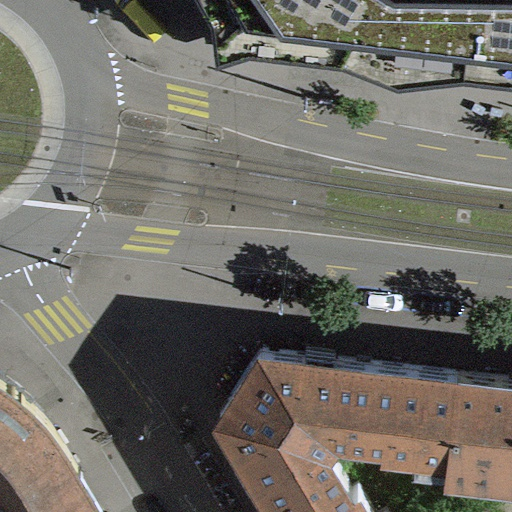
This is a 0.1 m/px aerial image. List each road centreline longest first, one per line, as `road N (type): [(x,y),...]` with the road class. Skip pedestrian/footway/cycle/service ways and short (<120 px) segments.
road 1 (motorway): [(0,73),(322,99),(511,125)]
road 2 (motorway): [(0,219),(135,213),(511,246)]
road 3 (primary): [(41,226),(511,276)]
road 4 (primary): [(511,169),(389,154),(183,104),(119,84),(79,55)]
road 5 (motorway): [(511,46),(120,0)]
road 6 (residential): [(194,511),(146,431),(27,277),(13,245)]
road 7 (primary): [(41,226),(65,194),(88,137),(90,96),(79,55)]
